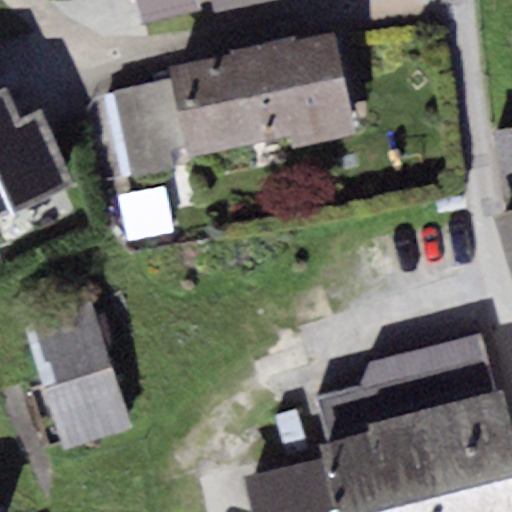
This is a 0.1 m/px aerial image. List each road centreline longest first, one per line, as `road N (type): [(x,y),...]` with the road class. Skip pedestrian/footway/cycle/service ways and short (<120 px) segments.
road 1 (residential): [(463,0),(511,339)]
road 2 (residential): [(368,0),(181,45),(126,48)]
road 3 (residential): [(126,48),(0,77)]
